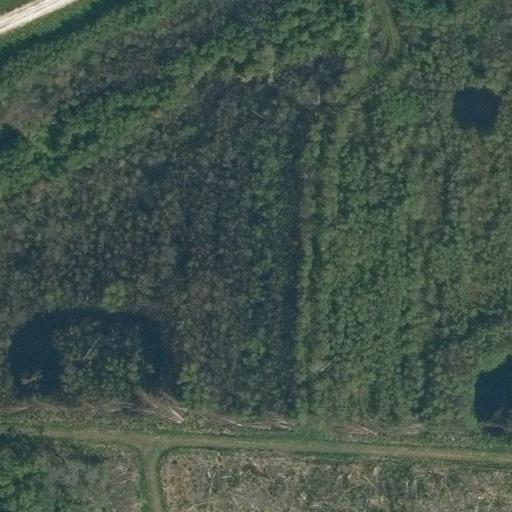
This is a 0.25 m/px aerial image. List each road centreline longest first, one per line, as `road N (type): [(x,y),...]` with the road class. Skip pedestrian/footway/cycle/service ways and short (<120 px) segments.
road 1 (track): [(307,445),(320,133),(386,54),(392,32),(380,0)]
road 2 (track): [(511,455),(145,440)]
road 3 (track): [(145,440),(0,432)]
